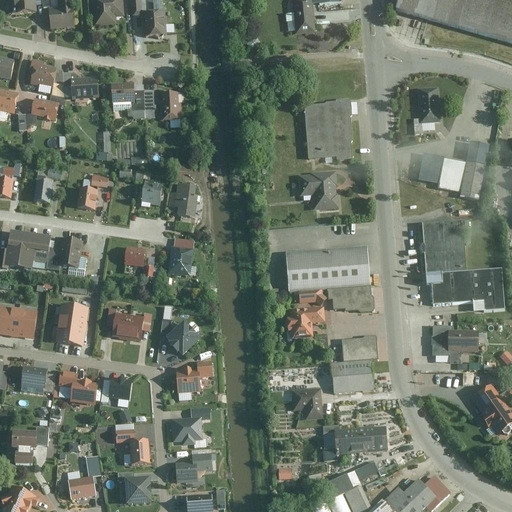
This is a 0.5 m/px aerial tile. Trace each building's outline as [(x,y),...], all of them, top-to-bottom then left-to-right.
[(35,15),(33,0),(17,0),(19,17),(35,15)] [(125,20),(123,0),(93,0),(92,0),(95,29),(115,27),(115,21),(125,20)] [(142,16),(141,0),(130,1),(131,17),(142,16)] [(292,0),(296,37),(316,35),(314,7),(343,4),(342,0),(292,0)] [(511,0),(410,0),(407,14),(511,44),(511,0)] [(74,30),(72,3),(60,4),(61,10),(49,11),(51,32),(74,30)] [(168,39),(164,14),(144,17),(147,42),(168,39)] [(13,64),(0,61),(0,79),(10,82),(13,64)] [(44,65),(33,63),(29,85),(51,88),(54,71),(44,69),(44,65)] [(61,76),(61,73),(54,71),(51,88),(51,97),(65,99),(61,76)] [(71,81),(70,74),(61,76),(65,99),(74,97),(71,81)] [(96,79),(71,81),(74,97),(73,101),(98,99),(96,79)] [(133,85),(112,86),(113,111),(134,110),(134,94),(133,85)] [(423,136),(423,126),(441,125),(439,90),(418,91),(420,120),(414,121),(415,136),(423,136)] [(18,97),(0,93),(0,113),(14,116),(18,97)] [(143,119),(143,93),(134,94),(134,110),(135,119),(143,119)] [(154,119),(154,93),(143,93),(143,119),(154,119)] [(183,124),(182,95),(160,97),(162,125),(183,124)] [(65,99),(51,97),(50,104),(58,105),(64,106),(65,99)] [(50,104),(35,101),(32,116),(55,120),(58,105),(50,104)] [(305,108),(309,162),(337,159),(337,163),(353,162),(352,146),(353,144),(351,120),(353,118),(351,103),(350,101),(338,102),(336,104),(327,105),(326,106),(305,108)] [(50,148),(67,147),(67,137),(49,138),(50,148)] [(487,168),(445,160),(439,190),(462,195),(461,200),(480,203),(487,168)] [(62,180),(64,170),(49,168),(48,178),(62,180)] [(311,176),(311,177),(299,178),(300,199),(313,198),(314,213),(340,211),(338,197),(337,197),(336,189),(338,189),(337,174),(311,176)] [(145,177),(136,176),(135,189),(144,190),(145,186),(145,177)] [(108,180),(92,177),(91,187),(107,189),(108,180)] [(0,199),(14,199),(14,182),(0,182),(0,199)] [(198,222),(201,187),(178,184),(177,195),(171,195),(169,209),(177,210),(176,220),(198,222)] [(51,206),(53,187),(36,185),(34,204),(51,206)] [(161,208),(163,188),(145,186),(144,190),(142,206),(161,208)] [(96,212),(98,194),(82,192),(80,210),(96,212)] [(433,289),(434,308),(474,305),(475,315),(506,313),(503,270),(467,273),(463,223),(419,226),(423,277),(427,276),(428,289),(433,289)] [(34,265),(47,267),(47,273),(61,275),(62,269),(80,272),(84,245),(55,241),(54,251),(49,251),(51,240),(10,235),(6,271),(32,274),(34,265)] [(193,251),(171,249),(169,275),(191,277),(193,251)] [(145,251),(127,250),(125,268),(143,269),(145,251)] [(375,312),(374,300),(372,298),(368,250),(287,257),(290,295),(299,294),(300,306),(316,305),(321,309),(328,301),(323,297),(322,292),(328,292),(329,302),(333,302),(334,313),(346,312),(346,314),(359,313),(361,316),(372,315),(375,312)] [(87,309),(55,305),(51,342),(82,345),(87,309)] [(38,313),(0,307),(0,335),(34,341),(38,313)] [(287,324),(287,331),(289,332),(289,334),(292,334),(293,342),(314,340),(313,326),(326,325),(324,309),(290,312),(291,320),(288,320),(288,323),(287,324)] [(116,311),(107,310),(107,327),(115,327),(116,316),(116,311)] [(150,333),(152,316),(141,315),(141,319),(140,332),(150,333)] [(128,317),(116,316),(115,327),(113,340),(125,342),(128,317)] [(140,332),(141,319),(128,317),(125,342),(138,343),(140,332)] [(183,326),(167,340),(170,345),(168,347),(177,358),(180,355),(183,358),(200,344),(194,337),(197,335),(192,329),(189,332),(183,326)] [(453,328),(434,328),(434,338),(433,338),(433,347),(434,347),(434,357),(451,358),(451,364),(461,364),(461,354),(462,354),(462,355),(466,355),(466,354),(480,354),(481,332),(453,332),(453,328)] [(344,364),(379,361),(377,338),(375,337),(365,338),(364,340),(342,341),(344,364)] [(332,365),(334,395),(374,392),(372,362),(332,365)] [(211,378),(211,364),(199,364),(199,371),(199,379),(211,378)] [(47,372),(24,369),(22,388),(45,391),(47,377),(47,372)] [(178,396),(201,394),(199,379),(199,371),(176,372),(178,396)] [(475,385),(474,373),(464,373),(464,386),(475,385)] [(73,376),(63,375),(62,384),(62,390),(72,391),(72,385),(73,376)] [(55,383),(56,378),(47,377),(45,391),(44,396),(53,397),(55,383)] [(131,400),(134,382),(126,378),(112,377),(110,399),(131,400)] [(53,402),(60,403),(62,390),(62,384),(55,383),(53,397),(53,402)] [(70,407),(94,409),(96,387),(72,385),(72,391),(70,407)] [(472,401),(485,419),(483,421),(490,430),(492,428),(499,438),(511,428),(511,413),(493,386),(472,401)] [(306,422),(323,420),(321,390),(292,392),(294,413),(305,412),(306,422)] [(210,409),(191,410),(191,422),(202,421),(210,420),(210,409)] [(123,424),(132,421),(129,411),(120,414),(123,424)] [(204,442),(202,421),(191,422),(174,423),(175,444),(183,443),(183,447),(197,446),(197,442),(204,442)] [(324,436),(335,435),(336,451),(323,452),(324,463),(338,462),(338,457),(389,453),(387,428),(340,432),(339,427),(323,428),(324,436)] [(46,443),(46,430),(38,429),(38,434),(37,443),(46,443)] [(135,441),(134,430),(115,432),(116,443),(129,441),(135,441)] [(38,434),(14,433),(14,448),(19,448),(19,454),(16,454),(16,465),(33,465),(35,456),(31,456),(31,450),(35,451),(37,443),(38,434)] [(150,464),(149,440),(135,441),(129,441),(131,465),(150,464)] [(212,472),(211,454),(196,454),(196,464),(197,472),(212,472)] [(98,460),(88,461),(90,479),(93,479),(100,478),(98,460)] [(369,511),(372,511),(361,488),(388,475),(399,469),(397,464),(386,470),(385,468),(379,470),(375,463),(329,484),(336,499),(345,495),(352,511),(369,511)] [(196,464),(176,465),(178,485),(197,484),(197,472),(196,464)] [(280,470),(281,481),(293,480),(292,469),(280,470)] [(134,475),(118,476),(118,484),(125,483),(134,483),(134,475)] [(309,477),(311,489),(323,487),(320,475),(309,477)] [(96,499),(93,479),(68,483),(71,503),(96,499)] [(423,511),(428,508),(432,511),(439,511),(432,504),(437,499),(419,480),(405,495),(399,489),(384,503),(383,502),(372,511),(423,511)] [(134,483),(125,483),(125,486),(127,508),(152,506),(150,482),(134,483)] [(41,500),(13,488),(8,498),(1,500),(4,508),(3,511),(28,511),(31,507),(38,509),(41,500)] [(225,491),(217,491),(218,510),(226,510),(225,491)] [(437,501),(441,505),(447,499),(442,494),(437,501)] [(212,511),(212,496),(187,498),(187,511),(212,511)] [(346,511),(350,510),(344,496),(339,499),(346,511)]
